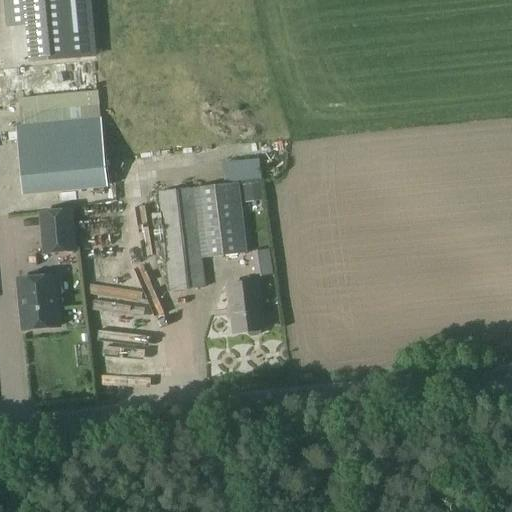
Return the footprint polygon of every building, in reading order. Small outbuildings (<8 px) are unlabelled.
[(88,0),(27,0),(34,62),(93,57),(88,0)] [(21,108),(22,121),(102,116),(100,89),(9,94),(10,109),(21,108)] [(24,192),(107,184),(100,121),(17,129),(24,192)] [(262,152),(242,155),(245,175),(265,172),(262,152)] [(148,175),(131,175),(132,192),(149,191),(148,175)] [(198,188),(206,256),(247,251),(239,184),(198,188)] [(209,287),(206,256),(198,188),(162,192),(173,291),(209,287)] [(70,210),(41,213),(45,254),(74,251),(70,210)] [(269,249),(252,252),(256,278),(274,275),(269,249)] [(59,328),(54,276),(18,280),(23,331),(59,328)] [(236,334),(265,329),(259,282),(229,286),(236,334)]
